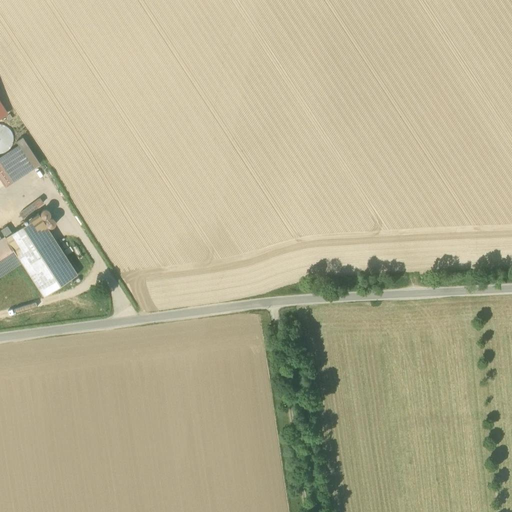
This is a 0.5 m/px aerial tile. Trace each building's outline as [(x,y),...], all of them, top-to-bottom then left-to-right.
[(0,153),(1,154),(6,151),(11,147),(13,141),(12,135),(10,130),(5,126),(0,124),(0,153)] [(18,145),(33,168),(39,164),(22,137),(16,142),(18,145)] [(0,157),(0,164),(11,182),(33,168),(18,145),(0,157)] [(0,180),(4,187),(11,182),(0,164),(0,180)] [(41,211),(40,215),(43,218),(47,218),(49,215),(49,211),(45,210),(41,211)] [(38,215),(11,233),(4,237),(21,262),(43,297),(77,275),(55,241),(38,215)] [(46,220),(45,224),(47,227),(51,228),(54,226),(55,222),(53,219),(49,218),(46,220)] [(0,231),(4,237),(11,233),(7,227),(0,231)] [(4,237),(1,239),(0,240),(0,275),(21,262),(4,237)] [(27,309),(27,301),(2,302),(2,310),(27,309)]
